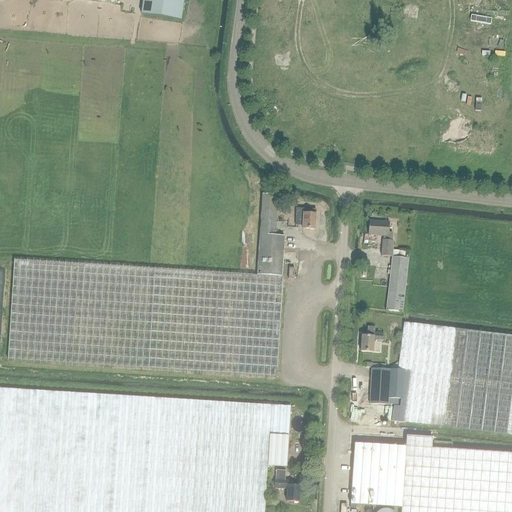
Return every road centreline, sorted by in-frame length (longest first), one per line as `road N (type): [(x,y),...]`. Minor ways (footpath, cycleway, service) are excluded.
road 1 (unclassified): [(326,511),(346,182)]
road 2 (tertiary): [(346,182),(287,167),(242,119),(234,68),(242,0)]
road 3 (tertiary): [(511,202),(346,182)]
